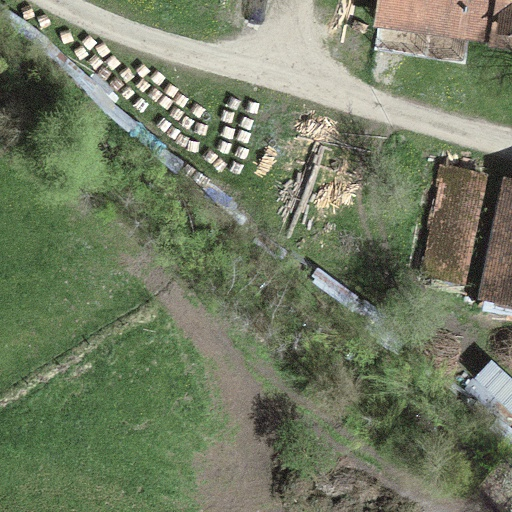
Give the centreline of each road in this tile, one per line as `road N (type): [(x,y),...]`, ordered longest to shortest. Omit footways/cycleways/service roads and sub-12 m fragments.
road 1 (unclassified): [(223,71),(511,144)]
road 2 (track): [(58,0),(223,71)]
